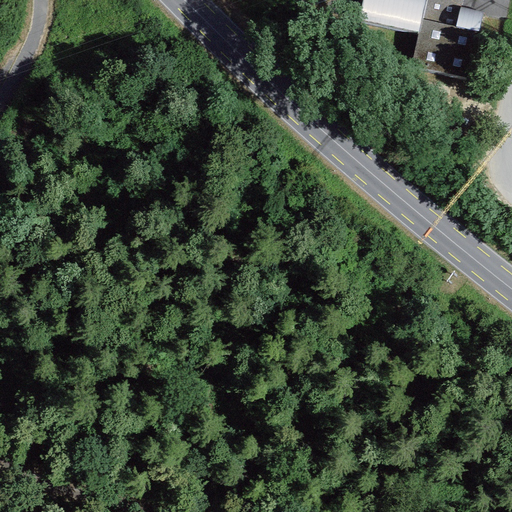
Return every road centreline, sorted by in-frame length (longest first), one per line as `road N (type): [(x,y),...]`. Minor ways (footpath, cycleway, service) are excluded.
road 1 (secondary): [(511,289),(397,196),(187,0)]
road 2 (track): [(0,445),(34,480),(141,511)]
